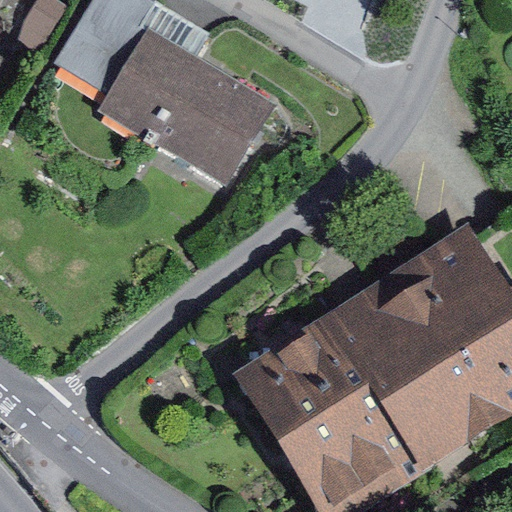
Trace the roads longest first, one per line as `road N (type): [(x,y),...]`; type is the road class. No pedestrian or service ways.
road 1 (residential): [(449,0),(428,59),(375,150),(179,304),(46,426)]
road 2 (residential): [(46,426),(168,511)]
